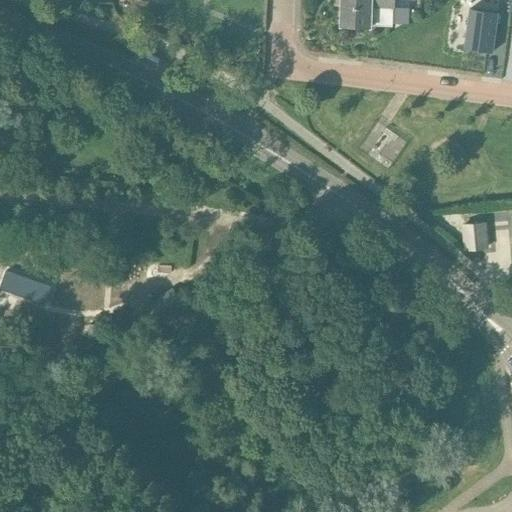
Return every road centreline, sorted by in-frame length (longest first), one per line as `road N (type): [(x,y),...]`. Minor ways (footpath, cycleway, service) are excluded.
road 1 (tertiary): [(511,343),(374,213),(211,101),(0,24)]
road 2 (residential): [(511,91),(279,65),(282,0)]
